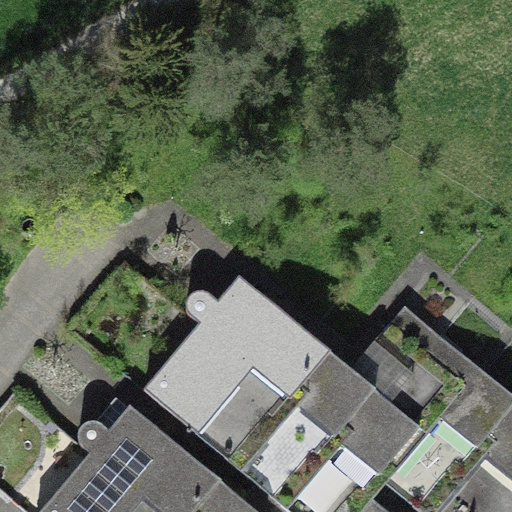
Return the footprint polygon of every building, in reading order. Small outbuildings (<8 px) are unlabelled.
[(190,319),(199,326),(223,346),(263,299),(239,279),(229,291),(218,304),(210,297),(208,296),(205,295),(202,294),(199,294),(196,295),(194,296),(191,298),(189,300),(187,302),(186,304),(186,307),(186,309),(186,311),(187,313),(188,317),(190,319)] [(229,384),(285,318),(263,299),(223,346),(199,326),(144,392),(167,411),(190,430),(229,384)] [(355,459),(450,347),(405,308),(350,373),(340,364),(330,356),(329,356),(328,356),(288,404),(309,421),(310,421),(335,442),(355,459)] [(329,356),(330,356),(307,337),(285,318),(229,384),(273,421),(288,404),(328,356),(329,356)] [(417,511),(424,511),(511,407),(511,398),(483,375),(450,347),(355,459),(417,511)] [(348,511),(363,495),(321,459),(328,451),(335,442),(310,421),(309,421),(288,404),(273,421),(229,384),(190,430),(256,486),(281,507),(280,508),(285,511),(348,511)] [(511,511),(511,407),(424,511),(511,511)] [(119,421),(109,434),(102,428),(99,426),(97,425),(94,424),(92,424),(89,425),(86,426),(83,427),(81,429),(79,432),(78,435),(77,438),(77,441),(78,444),(79,446),(81,449),(83,451),(90,456),(42,511),(82,511),(153,429),(130,409),(119,421)] [(234,511),(242,504),(198,467),(153,429),(82,511),(234,511)] [(285,511),(280,508),(281,507),(256,486),(249,495),(242,504),(234,511),(285,511)] [(348,511),(382,511),(363,495),(348,511)]
